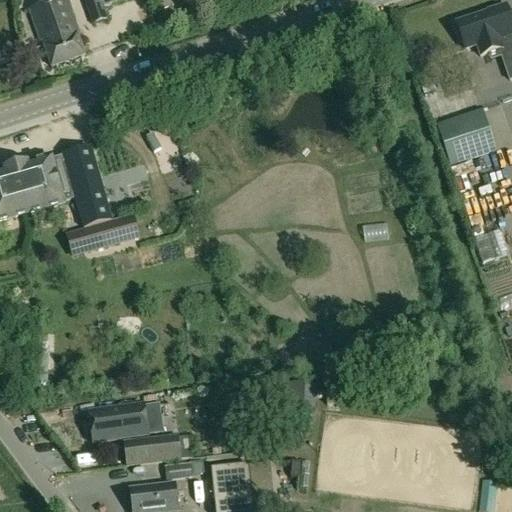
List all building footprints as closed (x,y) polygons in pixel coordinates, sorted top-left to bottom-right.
[(67,0),(59,0),(28,11),(41,49),(43,48),(51,70),(85,58),(77,36),(80,35),(67,0)] [(82,0),(92,27),(108,21),(104,9),(130,0),(82,0)] [(456,24),(465,53),(476,49),(480,60),(499,54),(509,84),(511,83),(511,21),(507,7),(456,24)] [(451,169),(497,155),(482,112),(436,127),(451,169)] [(51,160),(0,174),(0,224),(64,206),(64,205),(75,202),(83,232),(65,237),(72,261),(140,242),(134,218),(113,223),(91,149),(62,157),(63,158),(52,161),(51,160)] [(55,361),(55,330),(32,330),(31,393),(61,393),(61,370),(54,370),(54,362),(47,362),(47,361),(55,361)] [(367,347),(350,350),(353,366),(369,364),(367,347)] [(313,374),(310,403),(323,404),(326,375),(313,374)] [(150,416),(185,414),(184,397),(149,399),(150,416)] [(320,422),(320,405),(308,405),(307,422),(320,422)] [(93,446),(146,439),(142,409),(89,416),(93,446)] [(176,440),(158,442),(158,439),(123,443),(126,468),(178,462),(176,440)] [(306,476),(319,478),(322,453),(308,452),(306,476)] [(165,469),(166,483),(192,480),(190,466),(165,469)] [(211,471),(214,511),(253,511),(249,467),(211,471)] [(177,511),(175,486),(129,492),(131,511),(177,511)]
